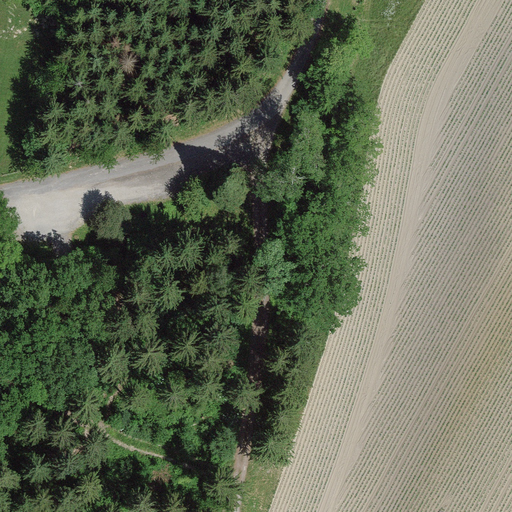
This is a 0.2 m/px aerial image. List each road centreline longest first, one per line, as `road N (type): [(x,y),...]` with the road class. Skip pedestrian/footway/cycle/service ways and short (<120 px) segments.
road 1 (track): [(235,511),(279,96)]
road 2 (track): [(0,196),(114,173),(218,140),(279,96),(300,64),(322,0)]
